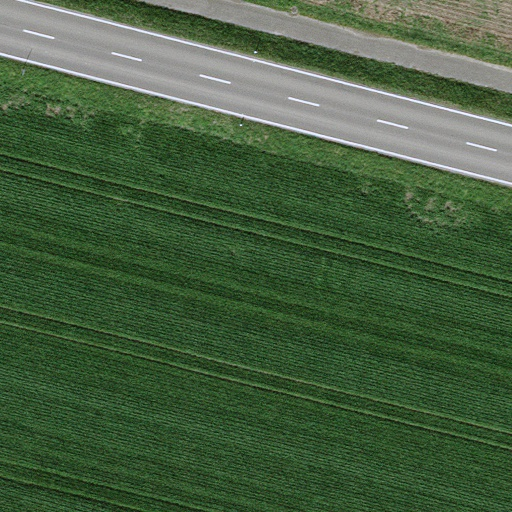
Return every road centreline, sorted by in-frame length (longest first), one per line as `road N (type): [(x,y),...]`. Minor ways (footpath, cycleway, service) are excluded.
road 1 (primary): [(0,23),(511,154)]
road 2 (track): [(174,0),(511,83)]
